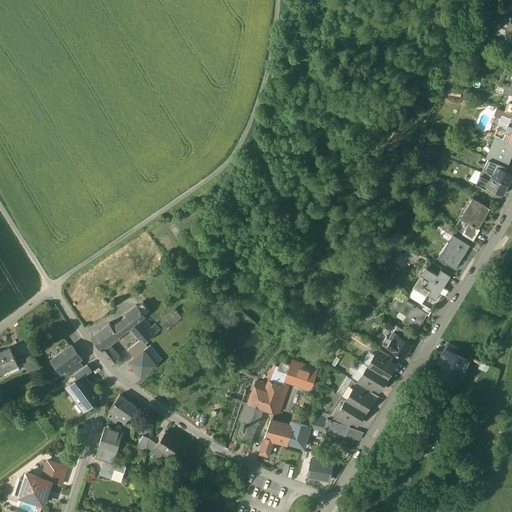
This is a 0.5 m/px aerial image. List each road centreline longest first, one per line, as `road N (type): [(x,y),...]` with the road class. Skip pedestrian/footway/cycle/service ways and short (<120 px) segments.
road 1 (residential): [(51,288),(232,160),(262,95),(275,0)]
road 2 (residential): [(330,503),(511,209)]
road 3 (residential): [(113,375),(218,450),(330,503)]
road 4 (residential): [(113,375),(69,511)]
